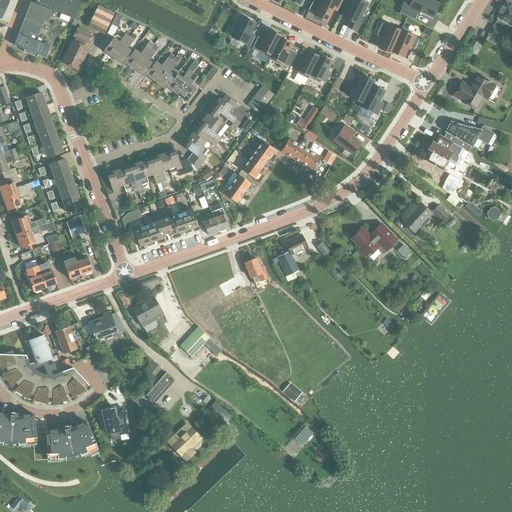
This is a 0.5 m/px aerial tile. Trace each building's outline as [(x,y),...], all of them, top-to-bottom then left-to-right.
[(8,0),(0,0),(0,18),(8,0)] [(73,19),(80,0),(36,0),(35,4),(30,1),(24,18),(18,33),(14,45),(24,50),(23,52),(33,56),(34,53),(45,57),(50,45),(42,43),(44,38),(37,36),(42,25),(43,20),(48,22),(52,10),(73,19)] [(315,13),(314,15),(326,21),(333,8),(337,10),(342,0),(321,0),(318,5),(315,13)] [(353,0),(344,17),(351,20),(348,27),(356,31),(363,17),(361,16),(367,3),(360,0),(353,0)] [(405,0),(399,13),(414,20),(419,10),(432,16),(438,4),(429,0),(411,0),(411,3),(405,0)] [(312,2),(308,10),(315,13),(318,5),(317,5),(312,2)] [(501,12),(498,17),(511,24),(511,4),(507,2),(504,7),(503,6),(503,7),(504,8),(502,12),(501,11),(500,12),(501,12)] [(104,35),(114,13),(98,5),(88,27),(104,35)] [(117,27),(122,16),(117,14),(112,24),(117,27)] [(135,27),(137,23),(124,17),(122,21),(135,27)] [(236,30),(232,37),(248,45),(253,35),(249,33),(254,23),(242,17),(239,23),(237,21),(233,28),(236,30)] [(381,23),(376,34),(383,38),(379,48),(390,53),(400,31),(381,23)] [(501,40),(506,32),(494,25),(489,32),(501,40)] [(88,43),(92,36),(77,29),(74,36),(75,37),(73,41),(72,41),(62,62),(78,70),(88,48),(85,47),(87,42),(88,43)] [(257,37),(251,48),(269,57),(268,59),(269,59),(280,36),(269,30),(264,40),(257,37)] [(400,31),(390,53),(391,53),(392,51),(403,56),(407,46),(414,49),(418,39),(400,31)] [(113,37),(103,50),(104,50),(113,58),(129,37),(129,36),(125,33),(121,39),(117,35),(114,36),(113,37)] [(129,37),(113,58),(123,65),(125,62),(132,52),(135,49),(130,45),(134,40),(136,37),(132,33),(129,36),(129,37)] [(280,36),(269,59),(280,65),(281,62),(290,67),(297,54),(287,50),(291,43),(280,38),(281,36),(280,36)] [(479,49),(482,40),(472,37),(470,47),(479,49)] [(132,52),(125,62),(135,70),(154,45),(153,44),(150,41),(147,46),(141,54),(135,49),(132,52)] [(154,45),(135,70),(144,77),(146,75),(154,64),(149,60),(155,52),(158,48),(154,45)] [(298,59),(293,68),(298,70),(296,73),(307,78),(319,55),(318,57),(307,51),(302,61),(298,59)] [(154,64),(146,75),(156,82),(175,57),(170,54),(168,57),(162,66),(156,62),(154,64)] [(319,55),(307,78),(308,79),(309,77),(320,82),(321,80),(325,82),(330,73),(326,71),(331,61),(319,55)] [(175,57),(156,82),(165,89),(168,86),(175,76),(177,74),(178,72),(173,68),(177,64),(176,64),(179,60),(175,57)] [(175,76),(168,86),(177,94),(193,73),(192,73),(195,69),(191,65),(187,69),(189,70),(185,74),(180,70),(178,72),(177,74),(175,76)] [(210,81),(219,70),(214,66),(205,77),(210,81)] [(193,73),(177,94),(187,101),(188,99),(196,88),(198,85),(193,81),(197,76),(193,73)] [(487,101),(496,85),(492,82),(477,73),(469,86),(461,81),(453,96),(460,100),(460,101),(476,110),(483,98),(487,101)] [(351,84),(346,94),(362,102),(360,106),(373,81),(361,75),(355,86),(351,84)] [(373,81),(360,106),(373,112),(377,114),(382,104),(378,102),(383,91),(372,85),(373,81)] [(258,90),(269,98),(273,93),(262,85),(258,90)] [(0,106),(9,103),(8,100),(4,87),(3,86),(0,87),(0,99),(1,101),(0,101),(0,106)] [(196,88),(188,99),(192,103),(201,92),(196,88)] [(266,103),(269,98),(258,90),(254,95),(266,103)] [(30,109),(45,105),(41,93),(26,98),(30,109)] [(232,123),(236,126),(240,121),(228,112),(235,102),(226,94),(222,99),(220,97),(212,107),(232,122),(232,123)] [(262,108),(266,103),(254,95),(251,99),(262,108)] [(258,113),(262,108),(251,99),(247,104),(258,113)] [(17,110),(22,108),(20,100),(14,102),(17,110)] [(326,104),(320,111),(332,119),(337,112),(326,104)] [(35,121),(49,115),(45,105),(30,109),(35,121)] [(205,116),(221,129),(225,123),(229,126),(229,127),(233,130),(236,126),(232,123),(232,122),(212,107),(205,116)] [(296,124),(306,132),(320,111),(313,107),(304,120),(300,118),(296,124)] [(21,122),(27,120),(24,112),(18,114),(21,122)] [(352,122),(354,115),(346,113),(344,119),(352,122)] [(39,132),(53,127),(49,115),(35,121),(39,132)] [(221,129),(205,116),(197,126),(218,142),(221,137),(217,134),(221,129)] [(248,130),(254,119),(248,116),(242,127),(248,130)] [(446,133),(444,137),(468,151),(471,147),(472,147),(477,138),(487,144),(494,133),(482,126),(480,129),(450,121),(444,131),(446,133)] [(369,132),(372,125),(365,122),(362,128),(369,132)] [(25,134),(31,132),(28,124),(22,126),(25,134)] [(0,136),(3,135),(9,133),(7,125),(1,127),(0,127),(0,136)] [(345,125),(334,140),(352,153),(360,143),(350,136),(354,132),(345,125)] [(215,145),(218,142),(197,126),(190,135),(202,145),(207,139),(215,145)] [(43,145),(57,140),(53,127),(39,132),(43,145)] [(308,129),(306,134),(315,139),(318,135),(308,129)] [(430,151),(424,160),(443,171),(449,162),(454,165),(457,164),(460,159),(459,156),(463,150),(469,153),(469,152),(470,152),(468,151),(444,137),(443,137),(438,134),(433,142),(432,141),(427,150),(430,151)] [(6,144),(3,135),(0,136),(0,159),(17,153),(15,148),(8,151),(6,144)] [(29,145),(35,143),(32,135),(26,138),(29,145)] [(198,150),(202,145),(190,135),(182,145),(193,153),(190,158),(199,165),(206,156),(198,150)] [(291,157),(299,144),(288,138),(280,151),(291,157)] [(57,140),(43,145),(47,157),(62,152),(57,140)] [(255,150),(267,159),(274,149),(262,140),(255,150)] [(301,163),(308,150),(299,144),(291,157),(301,163)] [(33,157),(39,155),(36,147),(31,149),(33,157)] [(175,149),(163,153),(169,169),(170,174),(176,171),(178,176),(189,172),(194,170),(187,160),(186,159),(185,160),(179,162),(175,149)] [(328,149),(323,159),(333,163),(337,154),(328,149)] [(261,168),(267,159),(255,150),(248,159),(261,168)] [(308,150),(301,163),(311,169),(319,156),(308,150)] [(4,179),(15,175),(17,174),(15,167),(8,170),(6,164),(19,159),(17,153),(0,159),(0,173),(2,173),(4,179)] [(163,153),(152,158),(161,182),(166,180),(162,171),(169,169),(163,153)] [(152,158),(141,162),(146,177),(152,175),(155,184),(161,182),(152,158)] [(64,159),(50,164),(54,177),(69,171),(64,159)] [(254,178),(261,168),(248,159),(241,169),(254,178)] [(141,162),(129,166),(138,190),(139,193),(145,192),(143,188),(142,185),(148,183),(146,177),(141,162)] [(219,172),(223,175),(228,167),(224,164),(219,172)] [(206,179),(215,171),(209,165),(200,172),(206,179)] [(40,177),(46,174),(44,166),(37,169),(40,177)] [(129,166),(118,170),(124,185),(123,186),(125,191),(132,189),(133,192),(138,190),(129,166)] [(111,187),(106,189),(110,201),(121,197),(118,188),(123,186),(124,185),(118,170),(107,174),(111,187)] [(69,171),(54,177),(58,188),(73,183),(69,171)] [(442,188),(441,188),(450,194),(453,189),(455,190),(460,180),(449,173),(444,183),(442,188)] [(231,183),(243,193),(250,183),(238,174),(231,183)] [(15,175),(4,179),(6,184),(0,186),(0,189),(3,198),(32,188),(30,182),(15,188),(14,183),(18,181),(15,175)] [(214,178),(192,184),(195,192),(216,185),(214,178)] [(45,189),(51,186),(48,179),(42,181),(45,189)] [(243,193),(231,183),(231,184),(227,181),(221,190),(222,192),(224,193),(236,202),(243,193)] [(73,183),(58,188),(63,200),(77,195),(73,183)] [(32,188),(3,198),(7,210),(21,205),(19,199),(34,194),(32,188)] [(49,200),(55,198),(52,190),(46,193),(49,200)] [(447,198),(456,204),(460,199),(451,193),(447,198)] [(199,196),(203,206),(208,205),(205,194),(199,196)] [(77,195),(63,200),(67,212),(71,210),(72,215),(80,212),(79,207),(81,206),(77,195)] [(53,212),(59,210),(56,202),(50,204),(53,212)] [(414,233),(432,214),(420,202),(402,222),(414,233)] [(442,221),(448,214),(437,204),(431,211),(442,221)] [(496,219),(502,210),(494,204),(487,213),(496,219)] [(181,212),(189,232),(192,231),(191,228),(198,226),(192,209),(181,212)] [(184,234),(189,232),(181,212),(172,215),(178,232),(183,231),(184,234)] [(213,217),(218,231),(227,227),(224,219),(226,219),(224,213),(213,217)] [(25,216),(11,221),(16,234),(30,229),(37,227),(46,223),(44,218),(35,221),(30,223),(28,215),(25,216)] [(170,235),(178,232),(172,215),(164,218),(170,235)] [(80,217),(66,222),(71,236),(85,231),(80,217)] [(208,234),(218,231),(213,217),(201,221),(203,227),(205,226),(208,234)] [(171,239),(170,235),(164,218),(155,222),(161,239),(167,237),(168,240),(171,239)] [(30,229),(16,234),(20,247),(34,242),(32,235),(48,229),(49,232),(55,230),(54,227),(54,225),(52,221),(46,223),(37,227),(30,229)] [(154,241),(161,239),(155,222),(144,225),(151,245),(155,244),(154,241)] [(398,240),(386,228),(381,223),(369,235),(362,227),(350,238),(356,244),(355,246),(365,257),(368,254),(370,255),(377,249),(383,255),(398,240)] [(147,247),(151,245),(144,225),(133,229),(139,246),(146,244),(147,247)] [(56,234),(46,237),(48,244),(59,240),(56,234)] [(289,251),(272,259),(274,264),(279,261),(286,276),(285,277),(287,282),(296,277),(294,273),(299,271),(291,255),(308,247),(301,234),(284,242),(289,251)] [(52,252),(60,249),(57,242),(49,245),(52,252)] [(324,256),(329,251),(322,242),(316,246),(324,256)] [(404,257),(404,256),(410,251),(404,244),(397,250),(404,257)] [(74,256),(63,260),(65,265),(65,266),(70,279),(81,275),(76,261),(74,256)] [(87,257),(76,261),(81,275),(92,271),(88,258),(87,257)] [(256,258),(244,262),(250,279),(258,276),(260,281),(267,278),(264,270),(261,271),(256,258)] [(32,261),(24,264),(26,270),(34,291),(45,287),(37,266),(37,265),(34,267),(32,261)] [(42,264),(37,266),(45,287),(56,283),(52,271),(51,269),(49,262),(42,264)] [(249,281),(223,295),(226,300),(220,304),(226,315),(242,306),(241,303),(256,295),(259,301),(267,297),(258,279),(251,283),(249,281)] [(140,324),(162,312),(154,297),(132,309),(140,324)] [(445,307),(435,298),(420,316),(431,325),(445,307)] [(89,324),(82,328),(88,337),(92,334),(94,340),(117,332),(118,334),(125,330),(116,312),(111,314),(110,311),(102,314),(103,317),(88,322),(89,324)] [(68,326),(55,331),(60,346),(63,354),(68,352),(77,349),(73,341),(74,341),(68,326)] [(197,326),(179,346),(191,357),(209,337),(197,326)] [(43,334),(27,340),(35,364),(52,358),(43,334)] [(26,354),(0,353),(0,368),(5,367),(7,371),(3,373),(10,386),(15,382),(18,386),(14,389),(27,398),(29,393),(34,395),(31,400),(47,404),(47,398),(52,398),(52,403),(67,400),(65,394),(70,393),(71,397),(85,389),(81,385),(85,381),(72,367),(61,371),(63,374),(54,378),(43,377),(32,373),(26,366),(24,360),(27,358),(26,354)] [(67,358),(60,361),(63,368),(70,366),(67,358)] [(152,360),(142,372),(153,381),(163,369),(152,360)] [(164,371),(144,394),(154,403),(174,380),(164,371)] [(290,382),(282,392),(290,398),(298,389),(290,382)] [(197,393),(207,401),(212,396),(202,387),(197,393)] [(114,407),(100,410),(102,418),(100,418),(102,427),(104,427),(106,435),(110,434),(111,439),(120,437),(119,435),(128,433),(122,406),(116,408),(115,405),(114,405),(114,407)] [(153,417),(152,415),(154,415),(154,408),(139,409),(139,416),(150,415),(150,417),(153,417)] [(0,442),(2,443),(1,445),(10,447),(18,446),(18,444),(25,443),(33,443),(35,459),(65,458),(65,460),(66,460),(66,459),(73,459),(80,456),(81,457),(81,456),(80,454),(87,451),(85,447),(96,442),(87,421),(71,427),(70,425),(61,427),(61,429),(47,430),(44,430),(45,432),(42,432),(39,432),(38,419),(34,420),(34,419),(34,417),(34,413),(17,414),(17,412),(14,412),(7,411),(7,414),(0,411),(0,442)] [(169,444),(181,457),(182,453),(185,451),(186,453),(202,438),(189,425),(169,444)] [(305,426),(294,439),(302,445),(313,433),(305,426)] [(18,497),(10,506),(15,510),(19,505),(25,510),(29,505),(18,497)]
